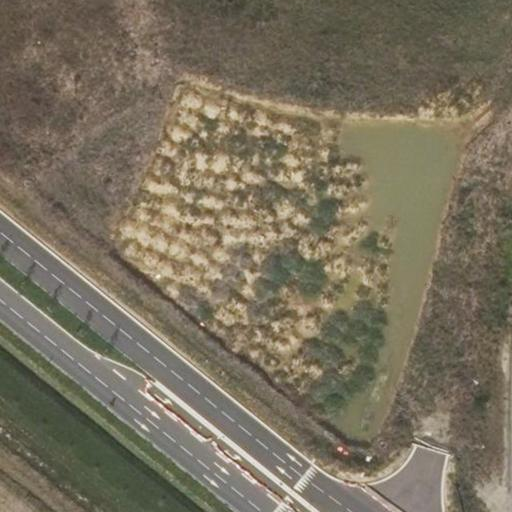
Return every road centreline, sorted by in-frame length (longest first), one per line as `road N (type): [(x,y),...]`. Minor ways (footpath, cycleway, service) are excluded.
road 1 (tertiary): [(351,511),(0,223)]
road 2 (tertiary): [(0,296),(270,511)]
road 3 (unclassified): [(408,511),(511,184)]
